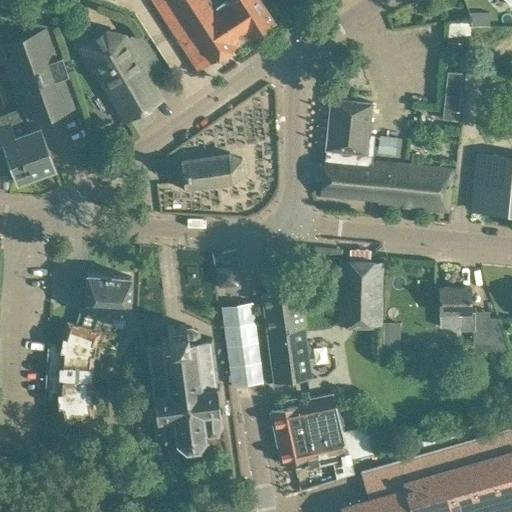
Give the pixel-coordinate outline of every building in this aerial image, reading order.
[(222,18),(211,1),(210,0),(151,0),(181,45),(222,18)] [(252,35),(237,12),(244,8),(239,0),(219,0),(218,0),(211,0),(211,1),(222,18),(181,45),(187,54),(198,70),(215,59),(228,51),(231,49),(252,35)] [(239,0),(245,8),(237,12),(252,35),(274,21),(260,0),(239,0)] [(0,43),(0,49),(21,107),(26,122),(72,105),(62,77),(68,75),(61,56),(55,58),(51,47),(57,44),(50,25),(0,43)] [(106,28),(79,45),(115,104),(126,121),(163,98),(145,69),(156,62),(137,32),(128,37),(126,33),(106,28)] [(446,71),(441,118),(458,120),(462,72),(446,71)] [(374,135),(369,134),(372,103),(330,98),(325,150),(326,150),(325,161),(324,161),(321,193),(379,199),(379,203),(447,210),(452,170),(371,162),(374,135)] [(40,127),(30,131),(15,136),(6,113),(0,114),(0,166),(11,168),(16,183),(55,169),(47,147),(38,150),(36,144),(45,141),(40,127)] [(380,135),(379,143),(389,144),(390,136),(380,135)] [(179,161),(181,178),(182,189),(184,190),(231,184),(233,183),(244,174),(245,173),(243,160),(242,158),(229,152),(227,152),(180,159),(179,161)] [(511,156),(477,153),(473,189),(471,209),(511,213),(511,156)] [(337,324),(377,325),(380,260),(339,259),(339,260),(341,260),(339,285),(337,322),(337,324)] [(85,309),(85,312),(99,313),(129,314),(131,276),(87,274),(85,309)] [(439,287),(439,307),(440,313),(459,313),(459,330),(473,330),(473,343),(489,343),(489,311),(471,311),(470,287),(439,287)] [(310,378),(301,309),(298,289),(262,294),(274,382),(310,378)] [(44,398),(44,399),(52,398),(52,392),(57,393),(58,407),(61,423),(94,416),(92,403),(91,392),(92,379),(92,369),(93,355),(95,345),(99,332),(93,330),(99,313),(85,312),(85,309),(81,307),(75,324),(67,321),(62,337),(60,351),(55,351),(55,345),(47,343),(44,398)] [(144,395),(147,414),(148,420),(153,419),(155,441),(178,438),(177,433),(180,433),(181,440),(174,443),(175,445),(178,443),(185,451),(184,453),(186,454),(199,452),(201,451),(208,441),(209,439),(208,437),(217,436),(219,435),(222,426),(221,412),(222,412),(219,385),(218,385),(212,338),(200,340),(198,330),(191,327),(186,327),(186,324),(167,326),(168,336),(164,336),(161,340),(162,345),(145,347),(150,394),(144,395)] [(334,397),(291,406),(271,411),(282,464),(307,459),(309,468),(333,463),(337,480),(353,476),(348,454),(334,397)] [(511,511),(511,426),(360,470),(368,496),(339,504),(341,511),(511,511)]
